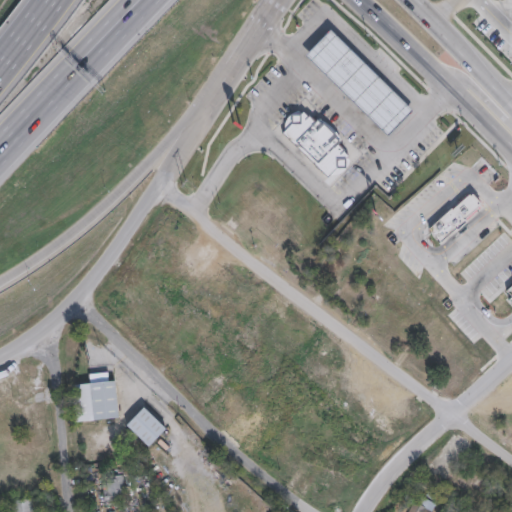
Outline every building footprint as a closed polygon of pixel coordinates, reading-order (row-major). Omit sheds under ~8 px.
[(388,137),(304,55),(331,28),(415,110),(388,137)] [(329,181),(279,128),(303,105),(353,158),(329,181)] [(179,262),(164,247),(179,234),(188,244),(184,247),(189,253),(179,262)] [(73,384),(89,383),(89,373),(107,372),(108,381),(116,380),(120,417),(76,421),(73,384)] [(125,424),(144,406),(167,428),(148,447),(125,424)] [(303,436),(285,461),(273,452),(290,427),(303,436)] [(126,498),(104,501),(102,477),(123,475),(126,498)] [(408,511),(415,496),(436,505),(433,511),(408,511)] [(11,511),(11,499),(37,498),(37,511),(11,511)]
